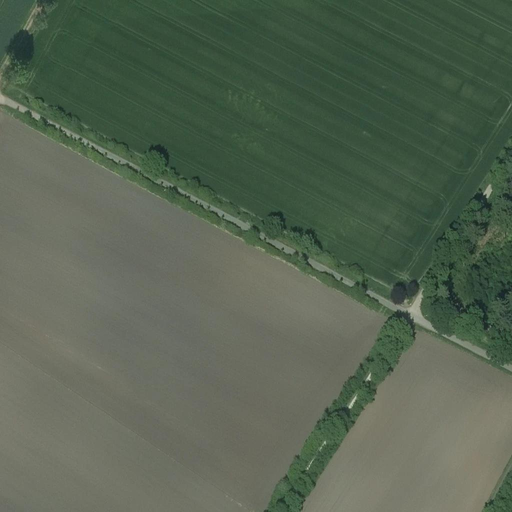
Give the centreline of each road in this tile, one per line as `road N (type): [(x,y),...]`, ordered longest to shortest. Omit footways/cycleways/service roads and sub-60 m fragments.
road 1 (track): [(0,98),(409,316)]
road 2 (track): [(279,511),(409,316)]
road 3 (track): [(409,316),(511,159)]
